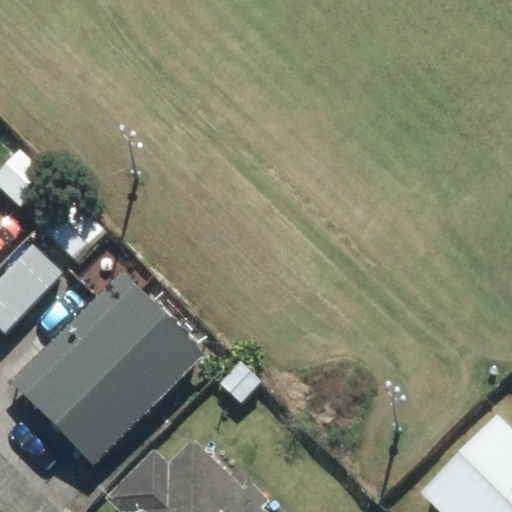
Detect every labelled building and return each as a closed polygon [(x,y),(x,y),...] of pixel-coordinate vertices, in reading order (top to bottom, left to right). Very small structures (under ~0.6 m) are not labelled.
[(18,153),(0,173),(0,201),(19,218),(50,182),(18,153)] [(69,201),(34,237),(70,271),(105,235),(69,201)] [(210,356),(122,279),(21,394),(110,472),(210,356)] [(511,511),(511,445),(494,427),(409,507),(413,511),(511,511)] [(146,456),(92,511),(250,511),(188,453),(167,476),(146,456)]
